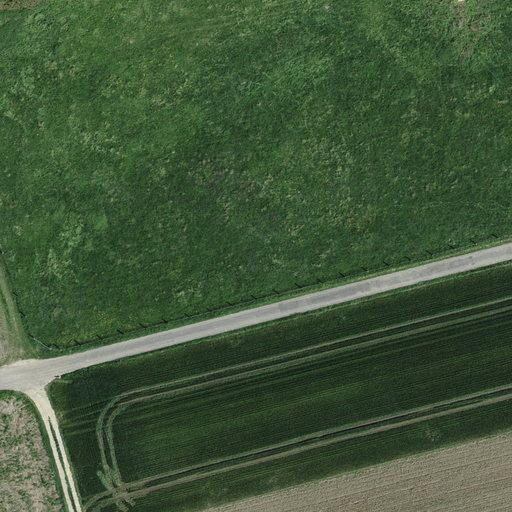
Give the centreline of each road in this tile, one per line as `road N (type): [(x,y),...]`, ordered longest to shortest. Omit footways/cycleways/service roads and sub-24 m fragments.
road 1 (unclassified): [(0,378),(511,250)]
road 2 (track): [(34,369),(74,511)]
